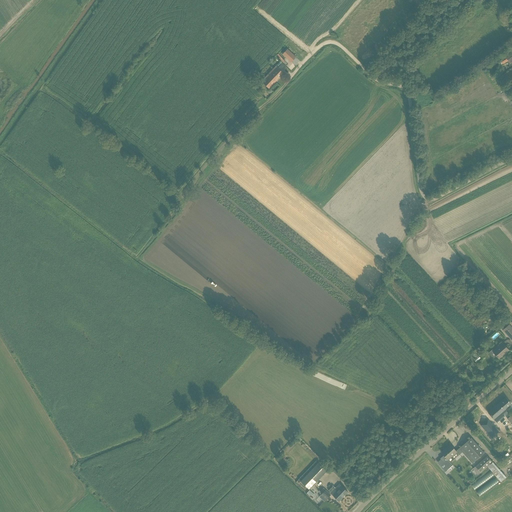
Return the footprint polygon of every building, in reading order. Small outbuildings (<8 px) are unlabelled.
[(282,55),(291,63),(296,57),(287,49),(282,55)] [(510,64),(511,62),(511,50),(497,61),(500,66),(508,61),(510,64)] [(268,75),(270,77),(264,84),(269,88),(284,73),(278,68),(276,66),(272,70),(272,71),(268,75)] [(511,68),(503,75),(510,86),(511,84),(511,68)] [(498,309),(489,317),(492,321),(493,321),(501,313),(498,309)] [(503,330),(511,339),(511,340),(511,328),(509,325),(503,330)] [(493,352),(496,355),(497,356),(497,357),(498,358),(498,357),(499,359),(499,358),(505,353),(509,350),(505,346),(503,343),(493,352)] [(505,409),(511,404),(506,398),(488,413),(494,419),(499,414),(502,418),(508,412),(505,409)] [(484,453),(474,441),(471,438),(459,448),(462,452),(472,463),(484,453)] [(503,445),(499,448),(502,451),(510,444),(508,441),(503,445)] [(444,455),(440,459),(441,459),(446,465),(442,468),(445,472),(453,465),(450,462),(454,459),(452,456),(457,452),(454,449),(450,445),(446,449),(447,449),(443,453),(442,452),(442,453),(444,455)] [(481,473),(492,462),(487,456),(475,467),(481,473)] [(327,471),(316,461),(298,479),(309,490),(327,471)] [(331,493),(335,498),(339,501),(348,492),(342,487),(341,488),(338,485),(331,493)] [(323,488),(319,493),(326,500),(331,495),(323,488)]
